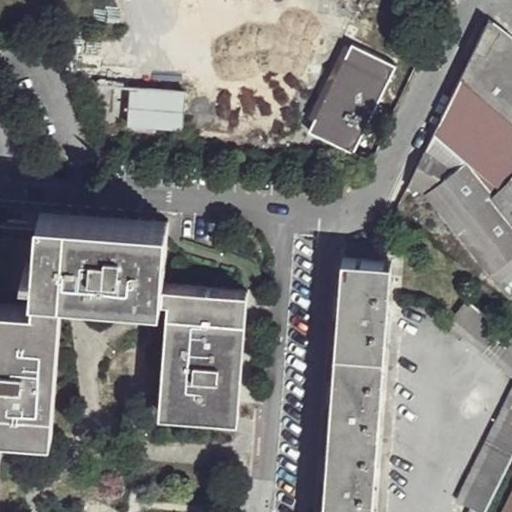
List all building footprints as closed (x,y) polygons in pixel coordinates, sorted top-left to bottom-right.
[(511,34),(488,20),(477,43),(407,183),(428,195),(511,296),(511,295),(511,34)] [(354,155),(397,69),(353,45),(309,132),(354,155)] [(180,88),(126,82),(122,122),(177,127),(180,88)] [(169,221),(41,211),(36,288),(65,291),(163,297),(164,284),(169,221)] [(371,511),(389,262),(340,259),(321,511),(371,511)] [(250,291),(164,284),(163,297),(169,299),(160,413),(239,418),(250,291)] [(65,291),(36,288),(0,369),(0,433),(2,434),(52,437),(65,291)] [(479,310),(467,299),(447,322),(460,334),(479,310)] [(483,511),(511,456),(511,338),(479,310),(460,334),(511,379),(511,390),(458,500),(470,507),(479,511),(483,511)] [(511,511),(511,485),(498,511),(511,511)]
